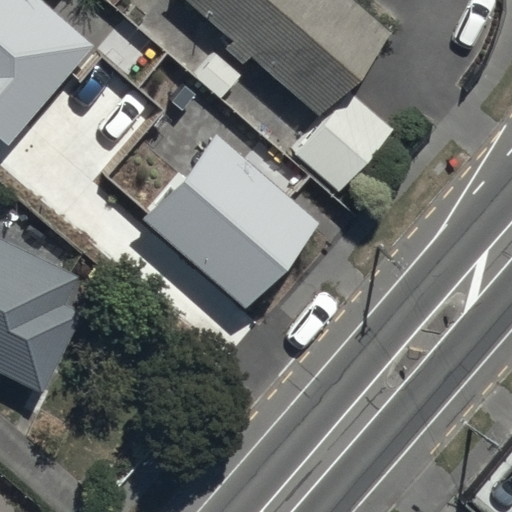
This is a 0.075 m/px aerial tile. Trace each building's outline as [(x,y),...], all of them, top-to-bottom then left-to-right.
[(43,0),(0,0),(0,139),(3,142),(91,41),(43,0)] [(317,107),(385,24),(355,0),(185,0),(210,20),(203,28),(239,58),(247,50),(317,107)] [(389,123),(343,86),(291,150),(337,187),(389,123)] [(314,220),(213,133),(140,216),(241,304),(314,220)] [(61,298),(75,269),(0,233),(0,365),(40,384),(77,305),(61,298)]
